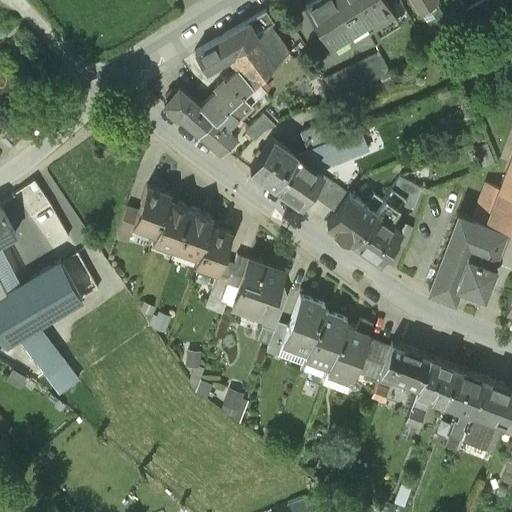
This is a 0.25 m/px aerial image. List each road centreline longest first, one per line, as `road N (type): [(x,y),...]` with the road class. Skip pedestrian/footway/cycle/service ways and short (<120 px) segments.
road 1 (residential): [(511,347),(398,298),(107,92)]
road 2 (residential): [(107,92),(246,0)]
road 3 (residential): [(107,92),(0,181)]
road 4 (unclassified): [(107,92),(9,0)]
